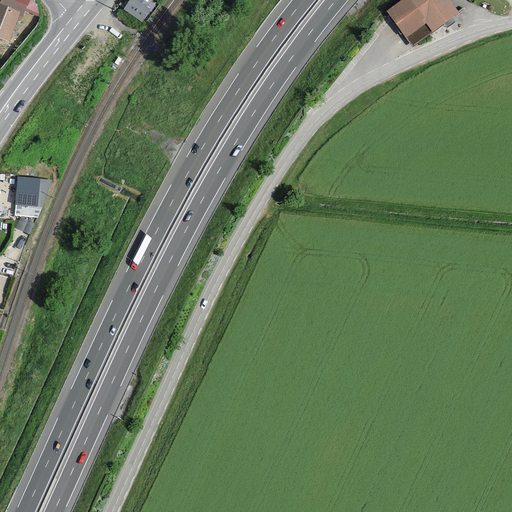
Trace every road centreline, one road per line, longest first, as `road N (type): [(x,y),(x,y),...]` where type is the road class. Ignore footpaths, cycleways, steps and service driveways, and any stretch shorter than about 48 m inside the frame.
road 1 (tertiary): [(511,23),(392,68),(311,126),(207,299),(112,511)]
road 2 (motorway): [(55,511),(189,225),(252,116),(338,0)]
road 3 (motorway): [(303,0),(177,191),(25,511)]
road 4 (primary): [(0,120),(76,20)]
